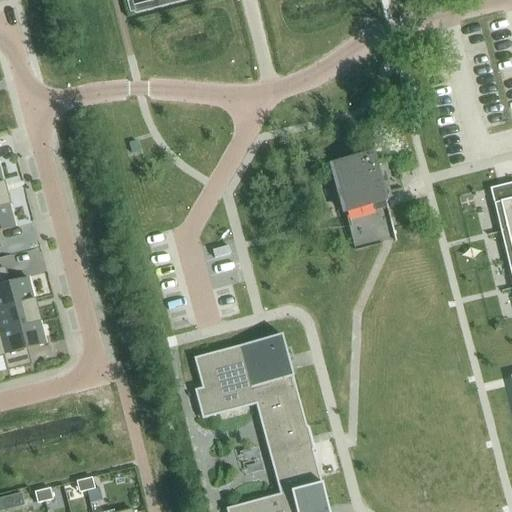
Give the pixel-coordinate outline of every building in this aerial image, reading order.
[(157,9),(168,6),(167,0),(158,0),(155,1),(157,9)] [(145,12),(157,9),(155,1),(143,4),(145,12)] [(133,15),(145,12),(143,4),(131,7),(133,15)] [(394,243),(395,242),(386,207),(378,178),(372,153),(370,153),(371,156),(332,166),(354,251),(382,244),(393,241),(394,243)] [(511,183),(498,187),(489,189),(493,206),(499,205),(505,231),(501,232),(501,234),(506,233),(511,257),(511,259),(508,260),(508,262),(511,260),(511,377),(510,378),(511,386),(511,183)] [(8,206),(0,207),(0,232),(14,229),(8,206)] [(4,269),(0,270),(0,309),(33,301),(27,279),(7,284),(4,269)] [(33,301),(0,309),(0,333),(39,323),(33,301)] [(0,357),(3,356),(7,371),(29,365),(25,351),(45,345),(39,323),(0,333),(0,357)] [(400,345),(416,357),(427,342),(411,330),(400,345)] [(281,336),(193,359),(199,381),(207,379),(209,387),(193,391),(201,420),(255,406),(279,496),(225,510),(225,511),(327,511),(319,479),(313,480),(307,459),(313,457),(312,451),(313,451),(313,450),(311,450),(306,429),(307,429),(307,427),(305,428),(297,398),(291,400),(286,380),(292,379),(287,358),(288,358),(288,357),(286,357),(281,336)] [(419,488),(434,496),(443,480),(428,471),(419,488)] [(91,479),(83,481),(86,492),(94,490),(91,479)] [(83,481),(75,483),(78,494),(86,492),(83,481)] [(49,490),(41,491),(44,503),(52,501),(49,490)] [(41,491),(33,493),(36,505),(44,503),(41,491)]
